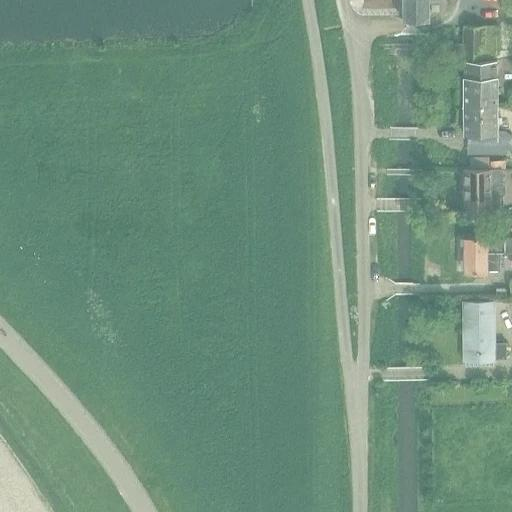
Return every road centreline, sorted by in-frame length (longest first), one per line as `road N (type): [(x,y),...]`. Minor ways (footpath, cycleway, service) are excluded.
road 1 (unclassified): [(306,0),(322,93),(343,350),(360,405)]
road 2 (unclassified): [(360,405),(357,65),(342,0)]
road 3 (tertiary): [(141,511),(72,410),(0,336)]
